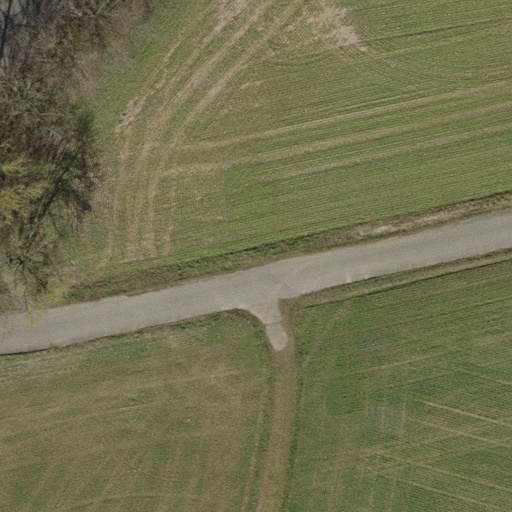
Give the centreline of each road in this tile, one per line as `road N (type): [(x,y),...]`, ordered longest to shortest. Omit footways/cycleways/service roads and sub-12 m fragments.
road 1 (unclassified): [(511,233),(0,343)]
road 2 (track): [(270,291),(293,385),(274,511)]
